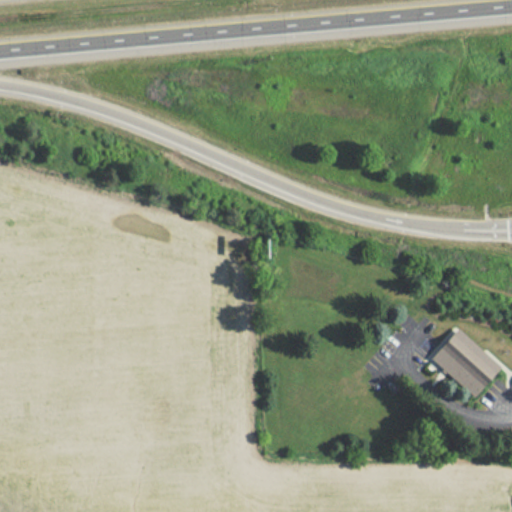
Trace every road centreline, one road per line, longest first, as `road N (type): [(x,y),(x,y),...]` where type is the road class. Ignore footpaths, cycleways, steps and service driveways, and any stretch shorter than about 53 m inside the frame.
road 1 (motorway): [(0,52),(511,7)]
road 2 (motorway): [(0,82),(61,94),(282,185),(402,222)]
